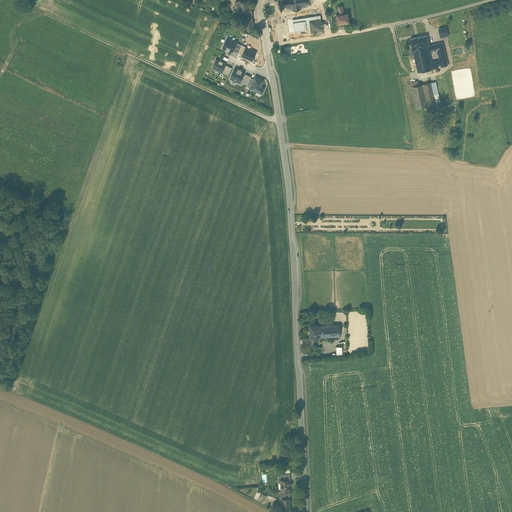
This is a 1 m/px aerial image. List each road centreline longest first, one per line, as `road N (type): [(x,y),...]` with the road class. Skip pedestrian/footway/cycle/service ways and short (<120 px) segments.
road 1 (tertiary): [(272,76),(288,194),(306,511)]
road 2 (track): [(283,119),(26,6),(28,0)]
road 3 (track): [(283,147),(413,152),(446,136)]
road 4 (unclassified): [(359,30),(492,0)]
